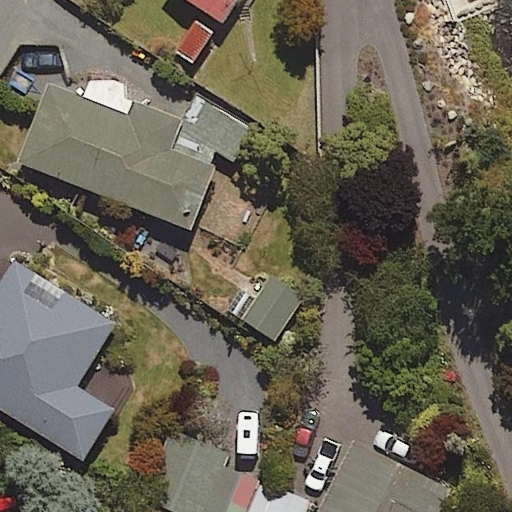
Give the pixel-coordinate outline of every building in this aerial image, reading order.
[(196,0),(222,17),(233,0),(237,0),(251,9),(257,0),(196,0)] [(193,59),(212,27),(185,10),(166,42),(193,59)] [(127,110),(47,78),(17,155),(190,223),(218,154),(233,160),(250,118),(200,98),(193,117),(133,93),(127,110)] [(0,278),(0,403),(82,453),(112,404),(75,381),(114,317),(14,256),(0,278)] [(302,289),(268,271),(243,318),(276,336),(302,289)] [(171,511),(241,511),(256,471),(220,458),(224,447),(170,428),(145,494),(174,505),(171,511)] [(431,511),(447,483),(357,436),(316,511),(431,511)] [(262,478),(248,511),(301,511),(308,497),(262,478)]
